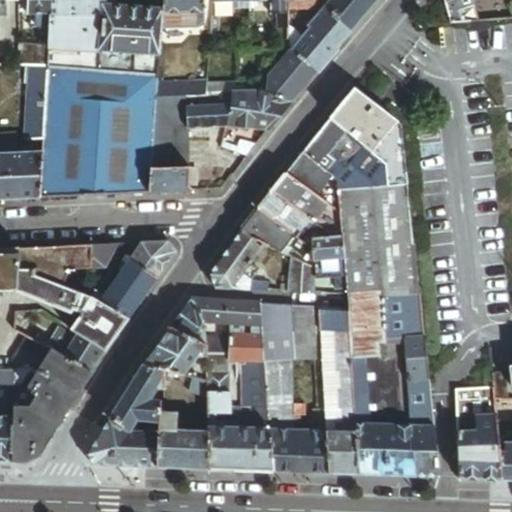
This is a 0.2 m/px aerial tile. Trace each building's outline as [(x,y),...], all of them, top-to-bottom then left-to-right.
[(19,0),(6,0),(7,15),(19,15),(19,0)] [(52,0),(28,0),(28,15),(37,14),(52,14),(52,0)] [(52,0),(52,14),(51,26),(51,27),(50,42),(50,44),(101,48),(104,4),(105,4),(105,0),(52,0)] [(205,11),(205,0),(164,0),(164,8),(164,11),(205,11)] [(287,0),(271,0),(272,12),(278,12),(279,22),(288,22),(288,8),(287,0)] [(307,8),(306,0),(287,0),(288,8),(293,8),(307,8)] [(330,0),(325,7),(353,30),(378,0),(330,0)] [(474,8),(471,0),(458,0),(462,11),(474,8)] [(101,48),(160,53),(163,26),(164,11),(164,8),(157,8),(105,4),(104,4),(101,48)] [(337,48),(353,30),(325,7),(309,25),(310,26),(337,48)] [(462,11),(449,15),(452,24),(478,21),(474,8),(462,11)] [(164,11),(163,26),(197,26),(203,21),(205,11),(164,11)] [(51,26),(52,14),(37,14),(37,27),(51,26)] [(214,15),(212,49),(220,48),(220,15),(214,15)] [(338,50),(337,48),(310,26),(294,45),(290,49),(316,72),(318,73),(338,50)] [(32,66),(49,66),(50,44),(50,42),(22,43),(20,65),(32,66)] [(152,167),(157,95),(158,79),(160,53),(101,48),(50,44),(49,66),(44,138),(43,154),(40,198),(150,192),(152,167)] [(296,96),(316,72),(290,49),(289,48),(266,75),(266,82),(296,96)] [(27,139),(44,138),(49,66),(32,66),(27,139)] [(220,78),(208,78),(208,93),(219,92),(220,84),(220,78)] [(189,79),(158,79),(157,95),(187,94),(189,94),(189,79)] [(291,102),(296,96),(266,82),(266,90),(291,102)] [(291,102),(266,90),(263,89),(232,90),(232,91),(233,103),(228,126),(263,128),(268,131),(291,102)] [(219,92),(208,93),(189,94),(187,94),(190,127),(191,127),(228,126),(233,103),(232,91),(219,92)] [(372,153),(398,125),(355,91),(331,119),(348,133),(372,153)] [(190,127),(187,94),(157,95),(152,167),(189,167),(191,127),(190,127)] [(348,133),(331,119),(301,152),(326,172),(335,161),(329,155),(348,133)] [(388,187),(407,185),(401,127),(398,125),(372,153),(386,164),(388,187)] [(372,153),(348,133),(329,155),(335,161),(326,172),(333,178),(339,183),(339,192),(388,187),(386,164),(372,153)] [(222,147),(249,155),(257,145),(241,141),(239,147),(224,142),(222,147)] [(326,172),(301,152),(284,174),(317,197),(333,178),(326,172)] [(0,199),(40,198),(43,154),(0,156),(0,199)] [(189,167),(152,167),(150,192),(192,191),(188,187),(189,167)] [(213,167),(190,167),(189,186),(193,188),(212,188),(213,167)] [(317,197),(284,174),(271,192),(315,224),(316,225),(328,205),(317,197)] [(383,299),(419,297),(414,246),(413,245),(407,185),(388,187),(339,192),(341,213),(341,214),(342,237),(344,260),(347,303),(347,310),(351,363),(378,359),(378,346),(386,346),(383,299)] [(315,224),(271,192),(258,210),(295,236),(296,237),(299,234),(305,225),(311,229),(315,224)] [(295,236),(258,210),(242,231),(261,244),(286,256),(291,250),(286,247),(290,240),(292,240),(295,236)] [(304,239),(311,229),(305,225),(299,234),(304,239)] [(261,244),(242,231),(208,277),(215,289),(232,290),(241,275),(249,263),(261,244)] [(344,260),(342,237),(311,240),(312,249),(312,262),(333,261),(344,260)] [(169,242),(143,243),(141,245),(131,258),(131,259),(157,277),(176,252),(169,242)] [(119,247),(121,244),(92,246),(92,269),(106,268),(110,261),(113,257),(118,250),(119,247)] [(118,250),(131,258),(141,245),(119,247),(118,250)] [(92,269),(92,246),(19,249),(18,272),(34,271),(34,275),(47,280),(65,287),(71,269),(92,269)] [(18,272),(19,249),(0,250),(0,288),(17,288),(18,272)] [(128,263),(131,259),(131,258),(118,250),(113,257),(123,259),(128,263)] [(313,276),(313,269),(288,257),(288,286),(288,291),(288,293),(313,294),(313,276)] [(127,317),(157,277),(131,259),(128,263),(100,302),(127,317)] [(313,269),(313,276),(333,275),(333,261),(312,262),(313,269)] [(257,269),(249,263),(241,275),(249,280),(257,269)] [(41,297),(47,280),(34,275),(34,271),(18,272),(17,288),(41,297)] [(241,275),(232,290),(249,291),(249,281),(249,280),(241,275)] [(60,303),(66,287),(65,287),(47,280),(41,297),(60,303)] [(249,291),(268,292),(269,282),(249,281),(249,291)] [(85,295),(93,298),(96,286),(91,284),(86,282),(85,295)] [(83,313),(93,298),(85,295),(66,287),(60,303),(83,313)] [(426,382),(427,382),(424,353),(419,297),(383,299),(386,346),(404,344),(405,364),(407,383),(426,382)] [(127,318),(127,317),(100,302),(93,298),(83,313),(72,329),(76,332),(105,349),(127,318)] [(194,305),(190,302),(171,329),(194,340),(200,324),(194,305)] [(260,327),(259,305),(190,302),(194,305),(200,324),(207,324),(228,325),(260,327)] [(300,308),(290,307),(290,316),(299,317),(300,308)] [(313,362),(321,362),(317,308),(300,308),(299,317),(290,316),(291,360),(291,362),(313,362)] [(339,362),(351,363),(347,310),(317,308),(321,362),(339,362)] [(51,337),(16,315),(15,328),(46,346),(51,337)] [(207,324),(200,324),(204,338),(212,339),(207,324)] [(263,359),(260,327),(228,325),(228,332),(228,339),(229,361),(237,361),(243,361),(263,362),(263,359)] [(53,350),(62,355),(73,337),(57,327),(51,337),(46,346),(53,350)] [(207,359),(206,346),(200,343),(194,340),(171,329),(144,366),(164,371),(185,377),(198,358),(207,359)] [(228,339),(228,332),(219,331),(219,339),(228,339)] [(104,349),(105,349),(76,332),(73,337),(62,355),(90,371),(104,349)] [(40,372),(52,351),(26,335),(16,359),(40,372)] [(212,339),(204,338),(204,339),(206,345),(206,346),(207,359),(208,411),(229,411),(229,409),(229,361),(228,339),(219,339),(212,339)] [(404,344),(386,346),(378,346),(378,359),(379,364),(394,364),(405,364),(404,344)] [(77,395),(90,371),(62,355),(53,350),(52,351),(40,372),(39,374),(48,379),(77,395)] [(267,411),(269,430),(294,431),(294,427),(294,417),(294,406),(292,406),(291,362),(291,360),(263,359),(263,362),(267,411)] [(379,364),(378,359),(351,363),(353,388),(353,397),(354,410),(367,410),(371,409),(377,407),(379,406),(381,406),(379,368),(379,364)] [(26,366),(14,360),(14,369),(14,381),(24,382),(25,382),(26,366)] [(240,410),(267,411),(263,362),(243,361),(241,384),(240,410)] [(316,411),(324,410),(321,362),(313,362),(316,411)] [(321,362),(324,410),(326,432),(344,433),(342,397),(345,397),(345,388),(340,388),(339,362),(321,362)] [(353,388),(351,363),(339,362),(340,388),(345,388),(353,388)] [(399,427),(394,364),(379,364),(379,368),(386,368),(389,406),(381,406),(379,406),(377,407),(377,417),(373,421),(368,420),(368,426),(399,427)] [(399,427),(410,428),(407,383),(405,364),(394,364),(399,427)] [(40,392),(48,379),(39,374),(26,366),(25,382),(24,382),(40,392)] [(164,373),(164,371),(144,366),(133,381),(108,420),(132,432),(137,424),(150,404),(157,391),(163,392),(163,391),(163,388),(164,373)] [(0,415),(12,416),(13,405),(13,395),(13,389),(14,381),(14,369),(0,368),(0,415)] [(386,368),(379,368),(381,406),(389,406),(386,368)] [(164,373),(163,388),(171,389),(193,393),(193,381),(164,373)] [(505,375),(491,376),(492,389),(494,401),(507,402),(505,375)] [(40,454),(77,395),(48,379),(40,392),(31,406),(12,437),(11,459),(26,460),(40,454)] [(13,389),(13,395),(23,395),(24,382),(14,381),(13,389)] [(206,384),(193,381),(193,393),(206,395),(206,384)] [(407,383),(410,428),(430,428),(426,382),(407,383)] [(171,389),(163,388),(163,391),(163,392),(162,405),(169,405),(171,389)] [(345,397),(353,397),(353,388),(345,388),(345,397)] [(494,401),(492,389),(455,391),(456,434),(473,434),(473,416),(495,416),(494,401)] [(162,405),(163,392),(157,391),(150,404),(160,404),(162,405)] [(23,395),(13,395),(13,405),(23,406),(23,395)] [(356,433),(354,410),(353,397),(345,397),(342,397),(344,433),(356,433)] [(159,413),(160,404),(150,404),(137,424),(150,424),(159,425),(159,413)] [(23,406),(13,405),(12,416),(12,437),(31,406),(23,406)] [(305,406),(294,406),(294,417),(300,417),(305,417),(305,406)] [(377,417),(377,407),(371,409),(367,410),(368,420),(373,421),(377,417)] [(236,429),(269,430),(267,411),(240,410),(235,409),(236,429)] [(326,432),(324,410),(316,411),(312,411),(314,432),(326,432)] [(367,410),(354,410),(356,433),(358,476),(414,478),(410,428),(399,427),(368,426),(368,420),(367,410)] [(208,411),(208,427),(229,428),(229,411),(208,411)] [(157,469),(209,471),(208,432),(175,431),(176,414),(159,413),(159,425),(158,433),(157,469)] [(0,459),(10,459),(11,459),(12,437),(12,416),(0,415),(0,459)] [(473,434),(456,434),(458,480),(501,481),(499,455),(498,439),(495,416),(473,416),(473,434)] [(157,469),(158,433),(153,433),(141,433),(132,433),(132,432),(108,420),(86,456),(91,467),(156,469),(157,469)] [(158,433),(159,425),(150,424),(150,429),(153,429),(153,433),(158,433)] [(272,473),(269,430),(236,429),(229,428),(208,427),(208,432),(209,471),(272,473)] [(437,479),(432,428),(430,428),(410,428),(414,478),(437,479)] [(272,473),(329,475),(326,432),(314,432),(294,431),(269,430),(272,473)] [(358,476),(356,433),(344,433),(326,432),(329,475),(358,476)] [(504,454),(499,455),(501,481),(511,481),(511,434),(511,435),(511,438),(503,439),(504,454)]
